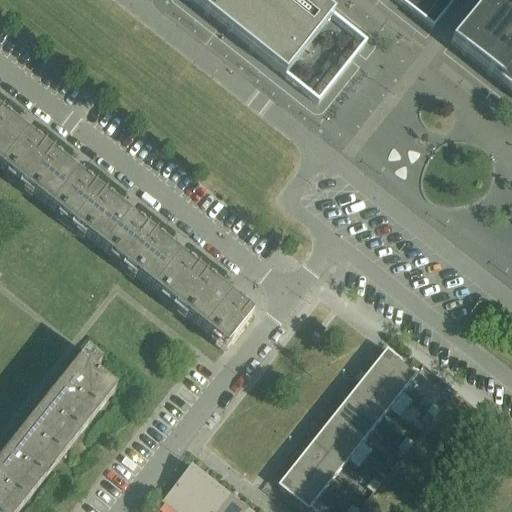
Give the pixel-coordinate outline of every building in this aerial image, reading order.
[(332,19),(308,0),(205,0),(197,11),(283,80),(332,19)] [(511,96),(511,0),(389,0),(397,6),(431,33),(457,0),(486,0),(449,47),(511,96)] [(46,155),(0,118),(0,172),(20,188),(46,155)] [(97,196),(46,155),(20,188),(71,229),(97,196)] [(149,237),(97,196),(71,229),(122,270),(149,237)] [(199,277),(149,237),(122,270),(173,310),(199,277)] [(251,318),(199,277),(173,310),(225,351),(251,318)] [(320,338),(325,332),(319,328),(314,334),(320,338)] [(0,470),(0,511),(19,511),(115,393),(93,375),(100,366),(85,354),(77,365),(82,368),(0,470)] [(385,354),(384,355),(371,371),(402,396),(416,378),(385,354)] [(402,396),(371,371),(358,388),(388,412),(402,396)] [(388,412),(358,388),(344,405),(375,429),(388,412)] [(375,429),(344,405),(331,422),(361,446),(375,429)] [(439,413),(433,407),(426,415),(433,421),(439,413)] [(433,421),(426,415),(420,423),(427,429),(433,421)] [(361,446),(331,422),(317,439),(348,463),(361,446)] [(348,463),(317,439),(304,456),(335,480),(348,463)] [(406,441),(399,449),(406,454),(413,446),(406,441)] [(406,454),(399,449),(393,457),(400,462),(406,454)] [(335,480),(304,456),(291,472),(321,497),(335,480)] [(162,504),(171,511),(187,511),(209,485),(190,469),(162,504)] [(308,511),(321,497),(291,472),(276,490),(303,511),(308,511)] [(379,475),(372,483),(379,488),(386,480),(379,475)] [(379,488),(372,483),(366,491),(373,496),(379,488)] [(218,511),(228,500),(209,485),(187,511),(218,511)] [(243,511),(228,500),(218,511),(243,511)]
